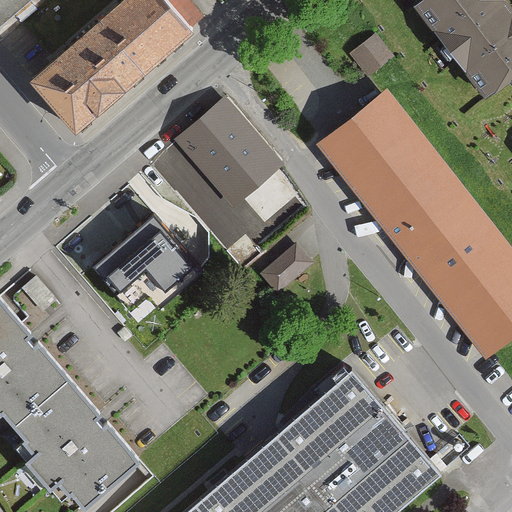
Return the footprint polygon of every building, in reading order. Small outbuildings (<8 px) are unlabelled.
[(0,0),(0,23),(27,0),(0,0)] [(116,0),(100,15),(145,66),(169,45),(192,24),(171,0),(116,0)] [(171,0),(192,24),(200,18),(185,0),(171,0)] [(511,1),(511,0),(417,0),(445,36),(460,56),(490,95),(511,77),(511,1)] [(110,96),(145,66),(100,15),(65,45),(31,75),(76,126),(110,96)] [(391,54),(374,31),(350,49),(367,72),(391,54)] [(511,329),(511,242),(388,83),(354,109),(320,136),(487,350),(511,329)] [(176,134),(232,202),(282,162),(226,94),(176,134)] [(203,258),(156,203),(94,256),(130,299),(147,284),(158,297),(203,258)] [(311,259),(296,241),(263,269),(279,287),(311,259)] [(36,272),(22,284),(44,309),(57,297),(36,272)] [(31,328),(0,292),(0,412),(4,409),(15,421),(27,436),(16,445),(62,498),(73,488),(84,501),(139,454),(109,419),(104,423),(100,419),(96,414),(101,410),(39,338),(35,341),(31,336),(27,331),(31,328)] [(239,459),(177,511),(386,511),(443,464),(354,361),(262,440),(239,459)]
